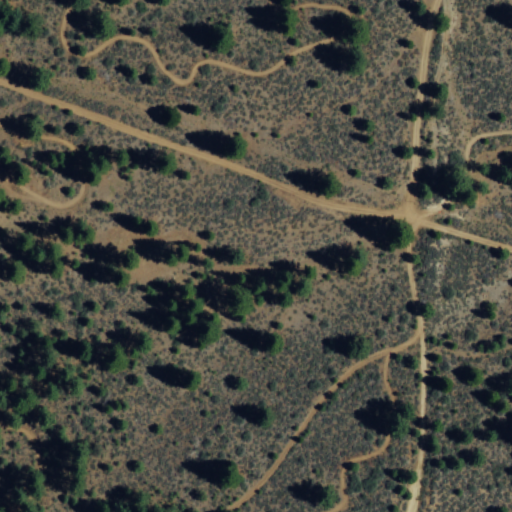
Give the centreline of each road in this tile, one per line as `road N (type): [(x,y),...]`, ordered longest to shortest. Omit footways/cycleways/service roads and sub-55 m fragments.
road 1 (track): [(406,511),(417,470),(421,367),(406,218),(435,0)]
road 2 (track): [(0,81),(311,199),(406,218)]
road 3 (track): [(418,333),(337,378),(270,468),(217,511)]
road 4 (track): [(406,218),(447,198),(473,136),(511,129)]
